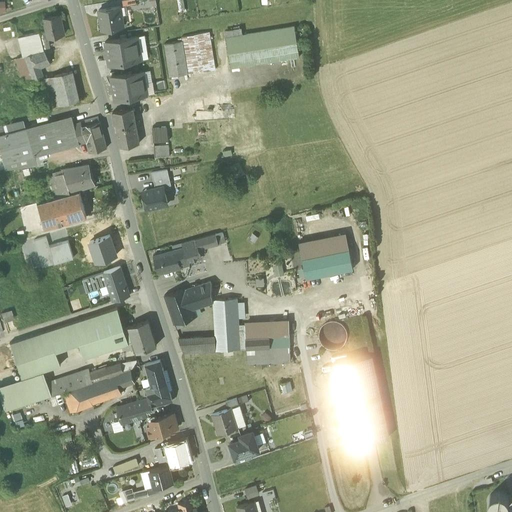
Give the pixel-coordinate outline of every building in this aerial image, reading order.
[(102,29),(124,26),(120,6),(99,10),(99,11),(100,11),(101,18),(100,18),(102,29)] [(47,36),(47,37),(64,33),(60,15),(43,19),(46,30),(47,36)] [(225,37),(230,67),(299,56),(294,26),(243,34),(225,37)] [(224,29),(225,37),(243,34),(241,27),(224,29)] [(18,38),(24,56),(34,82),(41,79),(42,79),(42,78),(38,67),(49,63),(50,65),(43,49),(48,48),(45,38),(45,37),(47,36),(46,30),(38,32),(18,38)] [(181,36),(182,40),(188,73),(215,69),(209,31),(181,36)] [(144,34),(136,36),(140,59),(148,57),(144,34)] [(107,56),(109,64),(140,59),(136,36),(105,41),(106,50),(104,50),(105,56),(107,56)] [(170,76),(188,73),(182,40),(164,43),(170,76)] [(24,85),(34,82),(24,56),(15,59),(24,85)] [(150,69),(142,71),(146,94),(154,93),(150,69)] [(53,75),(60,104),(80,100),(73,71),(53,75)] [(113,91),(115,99),(146,94),(142,71),(111,76),(112,85),(110,85),(111,91),(113,91)] [(53,75),(42,78),(42,79),(41,79),(48,107),(60,104),(53,75)] [(112,111),(119,146),(139,143),(133,107),(112,111)] [(25,127),(15,130),(17,139),(27,137),(32,155),(36,154),(40,153),(79,143),(74,123),(72,115),(25,127)] [(74,123),(79,143),(86,141),(82,126),(99,121),(98,116),(74,123)] [(5,124),(7,132),(15,130),(25,127),(23,120),(5,124)] [(89,152),(107,147),(100,120),(99,121),(82,126),(86,141),(89,152)] [(152,126),(153,142),(168,141),(167,125),(152,126)] [(39,165),(36,154),(32,155),(27,137),(17,139),(15,130),(7,132),(0,134),(0,150),(5,169),(39,165)] [(153,145),(155,157),(169,156),(168,144),(153,145)] [(75,167),(82,189),(95,185),(89,164),(75,167)] [(61,169),(62,171),(62,173),(69,193),(82,189),(75,167),(61,169)] [(151,171),(155,188),(163,186),(171,184),(167,169),(151,171)] [(69,193),(62,173),(60,173),(49,177),(56,197),(70,194),(69,193)] [(143,193),(146,209),(167,204),(163,186),(155,188),(150,189),(150,192),(143,193)] [(42,225),(43,228),(86,215),(79,191),(70,194),(56,197),(54,198),(36,203),(42,225)] [(215,234),(218,243),(224,241),(222,232),(215,234)] [(299,241),(302,258),(349,248),(346,232),(299,241)] [(252,238),(250,240),(254,242),(258,236),(252,233),(250,237),(252,238)] [(116,255),(114,249),(109,234),(89,241),(96,262),(105,258),(116,255)] [(215,234),(195,239),(198,248),(218,243),(215,234)] [(35,240),(40,253),(52,249),(51,246),(48,236),(35,240)] [(200,257),(198,248),(195,239),(182,243),(183,246),(185,254),(188,261),(200,257)] [(68,240),(51,246),(52,249),(56,263),(73,258),(68,240)] [(178,256),(185,254),(183,246),(153,255),(159,274),(181,267),(178,256)] [(353,268),(349,248),(302,258),(304,267),(305,275),(306,278),(353,268)] [(56,263),(52,249),(40,253),(44,267),(56,263)] [(116,255),(105,258),(109,270),(121,266),(115,249),(114,249),(116,255)] [(178,256),(181,267),(189,265),(188,261),(185,254),(178,256)] [(272,264),(275,275),(284,274),(281,262),(272,264)] [(109,270),(105,271),(109,282),(112,291),(114,300),(130,295),(121,266),(109,270)] [(99,285),(109,282),(105,271),(82,279),(84,283),(86,290),(99,285)] [(256,278),(256,286),(264,286),(264,277),(256,278)] [(209,281),(184,289),(190,307),(193,306),(194,308),(212,302),(212,293),(212,294),(211,283),(211,281),(210,281),(209,281)] [(109,282),(99,285),(102,294),(112,291),(109,282)] [(86,290),(84,283),(77,285),(80,294),(87,292),(86,290)] [(197,316),(194,308),(193,306),(190,307),(184,289),(164,295),(174,324),(197,316)] [(213,307),(216,350),(240,348),(239,324),(238,317),(237,301),(237,297),(212,299),(213,307)] [(244,301),(237,301),(238,317),(245,317),(244,301)] [(10,342),(21,376),(44,369),(61,363),(58,349),(81,341),(86,356),(130,342),(125,326),(118,307),(10,342)] [(132,341),(136,352),(156,345),(148,319),(125,326),(130,342),(132,341)] [(339,348),(344,344),(346,338),(346,332),(343,326),(338,322),(332,321),(326,322),(321,326),(319,332),(319,338),(321,344),(326,348),(333,349),(339,348)] [(269,335),(269,322),(245,324),(245,336),(269,335)] [(269,322),(269,335),(289,334),(289,322),(269,322)] [(270,347),(290,346),(289,334),(269,335),(270,347)] [(245,336),(246,348),(270,347),(269,335),(245,336)] [(179,339),(183,351),(213,350),(211,337),(179,339)] [(290,346),(270,347),(246,348),(247,364),(290,362),(290,346)] [(332,362),(349,444),(388,436),(371,354),(332,362)] [(137,359),(121,362),(123,370),(132,367),(136,360),(137,359)] [(163,369),(160,359),(145,363),(149,377),(151,386),(166,381),(163,369)] [(121,362),(105,367),(108,375),(123,370),(121,362)] [(83,369),(48,380),(52,394),(108,375),(105,367),(105,365),(90,370),(89,368),(84,370),(83,369)] [(124,371),(115,374),(119,386),(134,381),(130,368),(123,370),(124,371)] [(48,380),(44,369),(21,376),(0,382),(0,396),(4,409),(52,394),(48,380)] [(121,392),(119,386),(115,374),(108,376),(85,384),(85,385),(92,403),(121,392)] [(146,386),(146,387),(151,386),(149,377),(141,379),(143,387),(146,386)] [(290,379),(280,382),(282,391),(292,388),(290,379)] [(146,387),(149,397),(152,406),(172,400),(169,390),(166,381),(151,386),(146,387)] [(93,404),(92,403),(85,385),(64,392),(68,401),(72,411),(93,404)] [(50,395),(54,405),(68,401),(64,392),(64,390),(50,395)] [(145,408),(152,406),(149,397),(117,406),(121,419),(121,421),(131,418),(132,420),(138,418),(138,416),(146,414),(145,408)] [(225,401),(227,406),(238,403),(236,397),(225,401)] [(239,404),(230,407),(237,426),(246,423),(239,404)] [(212,414),(219,432),(237,426),(230,407),(212,414)] [(20,411),(12,414),(14,421),(22,419),(20,411)] [(265,411),(260,416),(267,422),(271,417),(265,411)] [(173,412),(156,417),(158,422),(150,425),(147,426),(149,435),(172,429),(172,428),(178,426),(175,417),(174,417),(173,412)] [(148,419),(150,425),(158,422),(156,417),(148,419)] [(121,421),(121,419),(111,421),(114,431),(123,428),(121,421)] [(306,439),(314,436),(312,428),(304,430),(306,439)] [(235,456),(250,451),(259,448),(257,444),(254,434),(252,430),(240,434),(241,438),(230,442),(235,456)] [(254,434),(257,444),(266,441),(263,431),(254,434)] [(167,444),(172,463),(190,459),(185,438),(167,443),(167,444)] [(155,448),(157,456),(159,460),(161,465),(169,463),(169,464),(172,463),(167,444),(155,448)] [(233,456),(235,463),(252,457),(250,451),(235,456),(233,456)] [(113,465),(116,473),(139,464),(136,456),(113,465)] [(161,465),(149,468),(154,486),(157,485),(173,481),(169,464),(169,463),(161,465)] [(147,488),(154,486),(149,468),(142,470),(143,474),(142,476),(143,478),(145,479),(147,487),(147,488)] [(154,486),(147,488),(149,494),(159,491),(157,485),(154,486)] [(245,489),(247,496),(259,492),(256,485),(245,489)] [(123,489),(127,500),(135,498),(133,491),(132,487),(123,489)] [(135,498),(149,494),(147,488),(147,487),(133,491),(135,498)] [(123,502),(127,500),(123,489),(119,491),(123,502)] [(491,510),(499,511),(506,508),(509,500),(504,493),(496,490),(489,495),(487,503),(491,510)] [(68,493),(62,495),(66,506),(72,504),(68,493)] [(179,503),(181,511),(198,511),(195,499),(179,503)] [(253,501),(256,511),(262,511),(259,499),(253,501)] [(237,505),(238,511),(256,511),(253,501),(237,505)]
